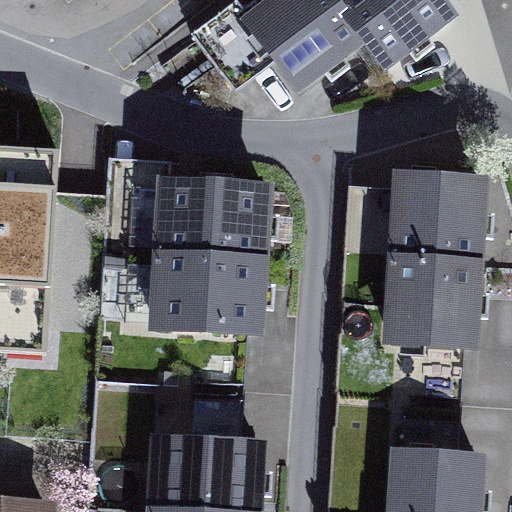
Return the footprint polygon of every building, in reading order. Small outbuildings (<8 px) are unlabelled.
[(252,0),(240,10),(299,85),(365,34),(384,58),(456,3),(453,0),(252,0)] [(65,150),(0,147),(0,312),(58,315),(65,150)] [(489,164),(393,159),(383,333),(480,338),(489,164)] [(276,170),(159,164),(151,321),(268,327),(276,170)] [(264,511),(268,427),(151,422),(147,511),(264,511)] [(487,511),(492,440),(391,433),(385,511),(487,511)] [(54,511),(55,493),(0,490),(0,511),(54,511)]
